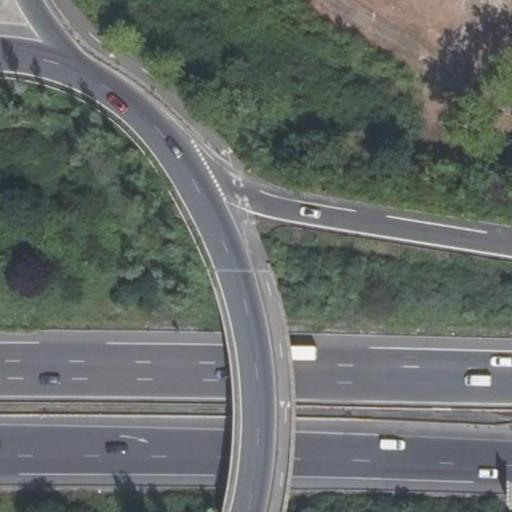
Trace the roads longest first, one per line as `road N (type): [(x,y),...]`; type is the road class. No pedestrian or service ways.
road 1 (trunk): [(0,448),(511,463)]
road 2 (trunk): [(511,373),(0,369)]
road 3 (primary): [(253,511),(266,453),(255,329),(230,252),(186,166)]
road 4 (trunk): [(511,247),(248,198),(186,166)]
road 5 (primary): [(186,166),(127,101),(69,67)]
